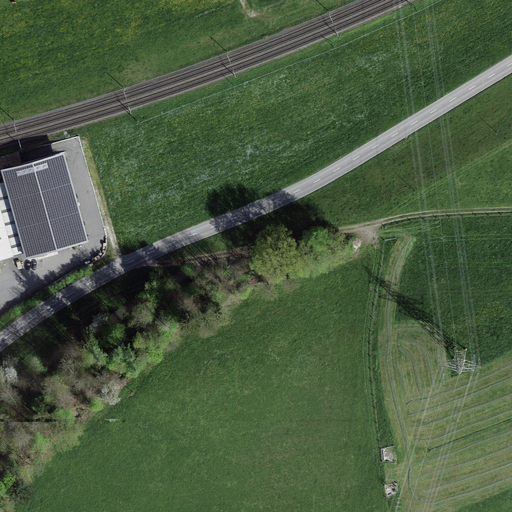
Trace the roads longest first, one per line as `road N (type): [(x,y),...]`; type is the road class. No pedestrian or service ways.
road 1 (tertiary): [(0,341),(101,275),(307,185),(511,63)]
road 2 (track): [(137,257),(204,259),(396,218),(511,210)]
